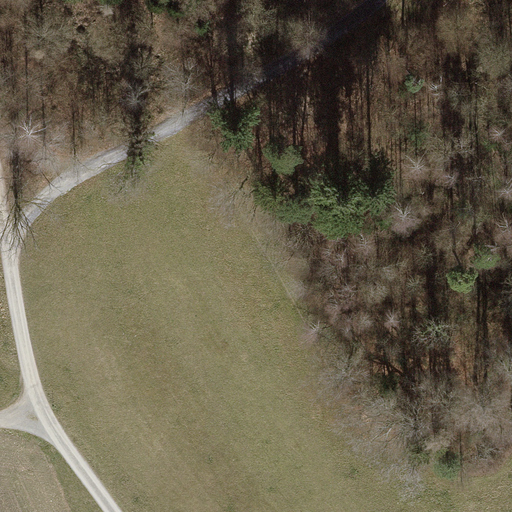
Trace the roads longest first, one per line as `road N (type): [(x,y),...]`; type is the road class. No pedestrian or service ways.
road 1 (track): [(384,0),(0,221)]
road 2 (track): [(51,434),(29,388),(0,221)]
